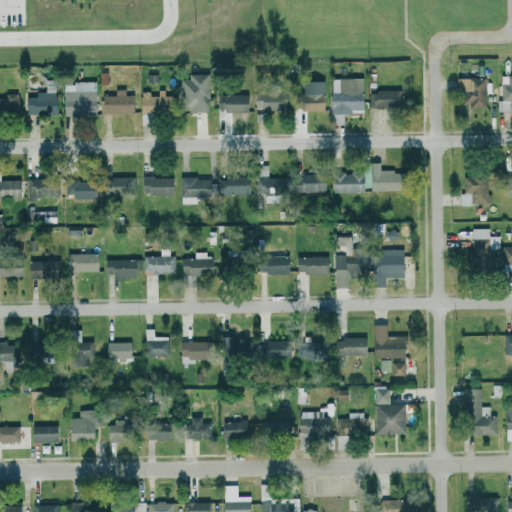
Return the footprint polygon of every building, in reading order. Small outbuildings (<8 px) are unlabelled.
[(179,79),(180,112),(206,111),(205,73),(187,74),(187,79),(179,79)] [(511,75),(500,75),(500,101),(496,101),(496,111),(511,111),(511,107),(511,75)] [(362,77),(330,78),(331,112),(362,112),(362,77)] [(484,77),(454,77),(455,87),(460,87),(460,107),(485,106),(484,77)] [(322,81),(302,81),(302,93),(291,94),(291,110),(323,109),(322,81)] [(94,82),(62,83),(63,111),(77,110),(77,114),(95,114),(94,82)] [(24,97),(25,115),(55,114),(54,84),(45,84),(45,91),(35,92),(35,96),(24,97)] [(114,95),(100,95),(101,112),(131,112),(131,95),(123,95),(123,89),(114,89),(114,95)] [(369,108),(398,108),(398,90),(368,90),(369,108)] [(149,95),(148,91),(139,91),(140,114),(162,113),(162,95),(149,95)] [(279,112),(278,91),(251,92),(252,112),(279,112)] [(0,97),(0,115),(16,116),(17,93),(4,93),(4,98),(0,97)] [(244,94),(214,95),(215,124),(227,123),(227,112),(245,112),(244,94)] [(369,190),(392,190),(392,169),(378,170),(378,162),(368,162),(369,190)] [(254,192),(285,193),(286,177),(266,177),(267,165),(255,164),(254,192)] [(501,193),(511,193),(511,170),(501,170),(501,193)] [(360,172),(330,172),(330,192),(361,192),(360,172)] [(293,191),(323,192),(323,174),(299,174),(299,176),(293,176),(293,191)] [(488,203),(487,175),(461,176),(461,194),(458,194),(458,204),(488,203)] [(170,195),(171,177),(140,176),(140,195),(170,195)] [(245,194),(246,177),(217,176),(216,193),(245,194)] [(133,194),(133,177),(104,178),(104,195),(133,194)] [(179,196),(209,196),(209,177),(178,177),(179,196)] [(0,179),(0,197),(17,198),(18,180),(0,179)] [(56,196),(55,180),(25,181),(26,197),(56,196)] [(93,199),(94,182),(70,181),(70,198),(93,199)] [(498,236),(487,236),(487,228),(470,228),(470,249),(463,249),(464,271),(487,271),(487,248),(498,248),(498,236)] [(511,246),(500,247),(500,271),(511,270),(511,246)] [(370,286),(383,286),(384,277),(401,277),(401,249),(371,249),(370,286)] [(181,258),(181,284),(194,283),(194,276),(209,276),(209,251),(193,251),(193,257),(181,258)] [(95,253),(65,253),(64,270),(94,270),(95,253)] [(343,254),(332,254),(331,287),(346,288),(346,279),(354,279),(355,260),(343,259),(343,254)] [(285,273),(286,256),(255,256),(255,273),(285,273)] [(325,256),(293,257),(294,274),(325,273),(325,256)] [(19,257),(0,257),(0,275),(19,275),(19,257)] [(140,259),(102,259),(102,273),(110,273),(110,279),(134,278),(133,270),(140,270),(140,259)] [(56,260),(30,260),(30,276),(57,275),(56,260)] [(401,358),(401,336),(384,335),(384,325),(372,324),(371,357),(401,358)] [(166,336),(152,336),(152,329),(143,329),(143,355),(166,356),(166,336)] [(67,366),(90,366),(89,342),(79,342),(78,330),(66,330),(67,366)] [(511,353),(511,334),(502,334),(502,354),(511,353)] [(343,355),(364,355),(363,337),(333,338),(334,363),(343,363),(343,355)] [(249,338),(216,338),(215,359),(249,359),(249,338)] [(0,341),(0,361),(14,361),(13,341),(0,341)] [(27,359),(48,360),(48,341),(27,341),(27,359)] [(178,361),(197,362),(198,341),(178,341),(178,361)] [(256,342),(257,358),(287,357),(287,341),(256,342)] [(296,360),(325,360),(325,341),(296,341),(296,360)] [(104,342),(104,361),(129,360),(129,342),(104,342)] [(389,362),(390,375),(403,375),(402,362),(389,362)] [(462,433),(494,433),(494,415),(488,415),(488,406),(479,406),(478,387),(461,388),(462,433)] [(373,433),(403,433),(403,403),(387,403),(386,388),(373,388),(373,433)] [(511,405),(503,406),(504,441),(511,440),(511,405)] [(77,416),(67,417),(67,440),(92,439),(91,409),(76,409),(77,416)] [(322,410),(297,410),(297,435),(326,436),(327,417),(322,417),(322,410)] [(335,435),(365,434),(364,411),(346,412),(346,418),(335,418),(335,435)] [(185,438),(208,438),(208,422),(199,422),(199,416),(184,416),(185,438)] [(220,421),(220,437),(243,437),(243,420),(220,421)] [(257,435),(286,436),(286,421),(257,420),(257,435)] [(166,439),(167,422),(144,421),(143,438),(166,439)] [(105,440),(120,441),(121,422),(106,422),(105,440)] [(54,424),(29,425),(29,442),(55,441),(54,424)] [(0,440),(17,440),(16,425),(0,425),(0,440)] [(221,511),(247,511),(248,495),(235,495),(235,484),(221,484),(221,511)] [(494,511),(495,497),(464,495),(463,511),(494,511)] [(259,499),(259,511),(297,511),(297,498),(259,499)] [(377,511),(401,511),(401,498),(378,499),(377,511)] [(70,511),(93,511),(93,501),(70,502),(70,511)] [(146,511),(170,511),(170,501),(146,502),(146,511)] [(183,511),(207,511),(207,501),(184,501),(183,511)] [(144,511),(144,502),(107,503),(107,511),(144,511)]
